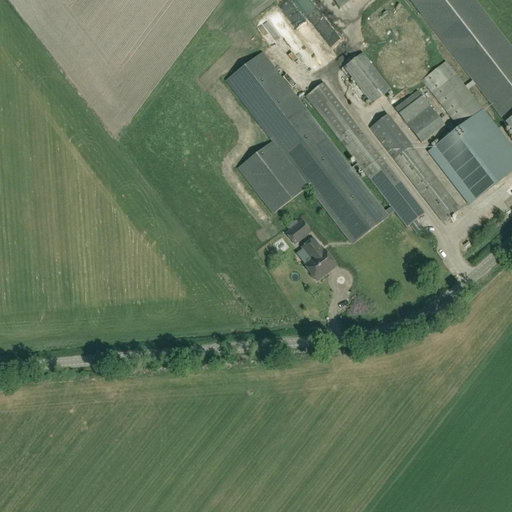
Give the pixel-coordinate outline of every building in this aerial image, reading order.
[(301,9),(308,6),(305,0),(299,0),(297,1),(301,9)] [(322,0),(316,4),(321,13),(328,9),(323,0),(322,0)] [(421,81),(457,126),(451,131),(453,133),(428,152),(470,206),(511,173),(511,148),(467,91),(475,85),(511,132),(511,48),(474,0),(409,0),(472,81),(464,87),(445,62),(421,81)] [(407,228),(410,225),(417,234),(423,229),(416,221),(424,214),(324,84),(306,98),(358,165),(352,169),(262,54),(226,82),(273,143),(238,169),(273,215),(308,188),(352,246),(389,217),(388,217),(394,212),(407,228)] [(344,68),(372,104),(390,91),(362,54),(344,68)] [(421,144),(444,126),(418,92),(395,110),(421,144)] [(460,210),(387,116),(370,129),(443,223),(460,210)] [(287,235),(294,245),(310,233),(302,223),(287,235)] [(312,260),(304,266),(311,274),(310,276),(313,280),(315,280),(317,282),(336,267),(324,251),(322,252),(313,240),(302,248),(312,260)]
